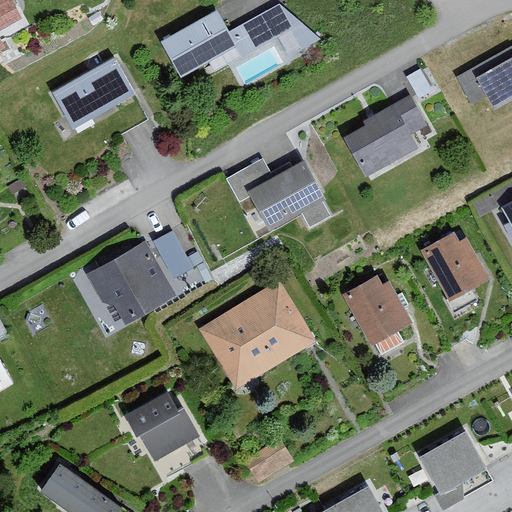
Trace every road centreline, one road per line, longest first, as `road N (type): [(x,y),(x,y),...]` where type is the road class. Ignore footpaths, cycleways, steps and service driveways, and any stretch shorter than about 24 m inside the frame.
road 1 (residential): [(0,287),(505,0)]
road 2 (residential): [(236,511),(511,358)]
